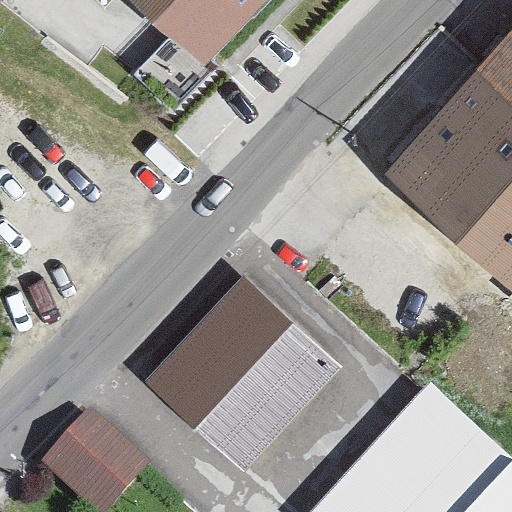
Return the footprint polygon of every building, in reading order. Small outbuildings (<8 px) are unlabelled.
[(153,0),(200,44),(241,0),(153,0)] [(511,36),(485,67),(511,91),(511,36)] [(511,91),(485,67),(399,166),(511,269),(511,91)] [(275,100),(266,90),(241,69),(174,138),(196,157),(208,167),(275,100)] [(330,353),(242,276),(153,377),(242,454),(330,353)] [(473,511),(511,468),(511,456),(432,389),(326,511),(473,511)] [(104,511),(145,466),(91,416),(47,460),(103,511),(104,511)] [(511,511),(511,468),(473,511),(511,511)]
